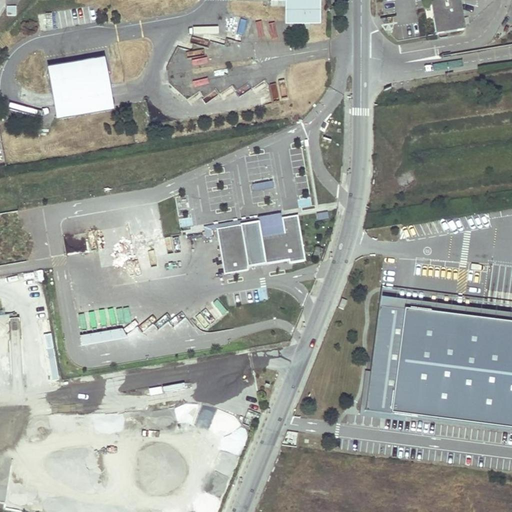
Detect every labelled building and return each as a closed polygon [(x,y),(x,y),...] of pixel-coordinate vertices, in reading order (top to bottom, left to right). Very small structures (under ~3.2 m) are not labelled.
[(289,0),(286,0),(286,21),(289,21),(289,4),(300,4),(300,7),(317,8),(317,0),(289,0)] [(459,0),(429,0),(435,35),(464,30),(459,0)] [(317,21),(317,8),(300,7),(300,4),(289,4),(289,21),(317,21)] [(7,16),(16,16),(16,7),(7,7),(7,16)] [(46,68),(55,121),(112,111),(103,58),(46,68)] [(161,122),(161,109),(150,109),(150,122),(161,122)] [(273,188),(272,182),(252,185),(253,191),(273,188)] [(311,198),(299,199),(301,208),(312,206),(311,198)] [(211,230),(216,229),(259,222),(261,237),(284,233),(281,218),(280,214),(204,228),(205,238),(212,237),(211,230)] [(259,222),(216,229),(224,275),(248,271),(247,268),(288,261),(289,264),(305,261),(297,216),(281,218),(284,233),(261,237),(259,222)] [(343,308),(346,299),(341,298),(338,306),(343,308)] [(511,318),(379,301),(378,307),(511,324),(511,318)] [(210,323),(219,317),(212,306),(203,313),(210,323)] [(511,430),(511,324),(378,307),(365,412),(511,430)] [(122,339),(120,330),(80,337),(81,346),(122,339)]
